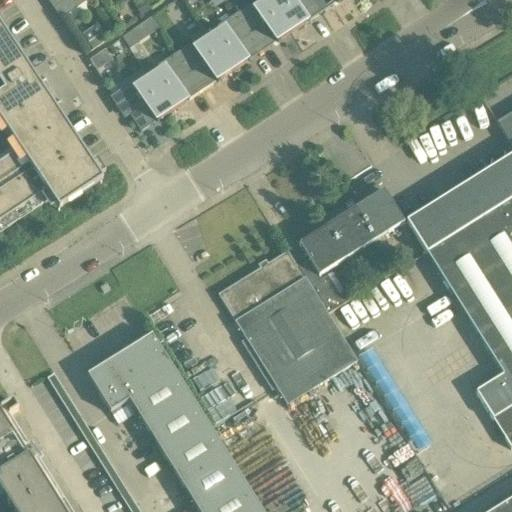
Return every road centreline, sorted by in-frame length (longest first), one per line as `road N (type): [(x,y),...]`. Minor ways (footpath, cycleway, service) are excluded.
road 1 (unclassified): [(162,208),(493,0)]
road 2 (residential): [(162,208),(35,0)]
road 3 (unclassified): [(0,308),(162,208)]
